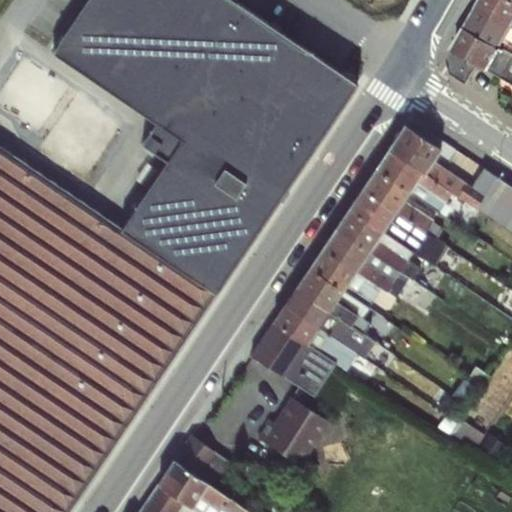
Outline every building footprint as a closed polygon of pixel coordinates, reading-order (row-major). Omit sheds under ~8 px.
[(229,0),(88,0),(49,50),(154,117),(136,147),(165,165),(119,241),(213,304),(356,83),(229,0)] [(511,0),(481,0),(477,7),(511,26),(511,0)] [(511,26),(477,7),(466,28),(511,54),(511,26)] [(511,54),(466,28),(448,60),(451,75),(467,85),(479,65),(511,83),(511,54)] [(387,149),(470,203),(511,231),(511,185),(483,166),(473,185),(432,160),(440,148),(404,123),(387,149)] [(470,203),(387,149),(374,168),(409,190),(439,211),(443,203),(462,214),(470,203)] [(0,511),(70,511),(213,304),(119,241),(0,160),(0,511)] [(409,190),(374,168),(362,188),(426,230),(433,218),(404,200),(409,190)] [(426,230),(362,188),(348,208),(412,250),(448,275),(452,269),(443,261),(451,248),(426,230)] [(412,250),(348,208),(335,227),(413,280),(420,270),(407,259),(412,250)] [(413,280),(335,227),(322,247),(379,288),(428,316),(432,311),(413,297),(419,289),(413,280)] [(309,267),(368,306),(379,288),(322,247),(309,267)] [(368,306),(309,267),(296,287),(363,332),(370,321),(362,316),(368,306)] [(284,305),(358,352),(368,360),(374,353),(360,344),(368,336),(363,332),(296,287),(284,305)] [(358,352),(284,305),(273,321),(334,363),(346,371),(358,352)] [(334,363),(273,321),(251,354),(312,395),(334,363)] [(300,465),(328,422),(290,397),(274,422),(268,419),(257,437),(300,465)] [(159,484),(181,498),(200,511),(250,511),(208,481),(226,460),(191,437),(175,458),(159,484)] [(138,511),(171,511),(181,498),(159,484),(138,511)]
